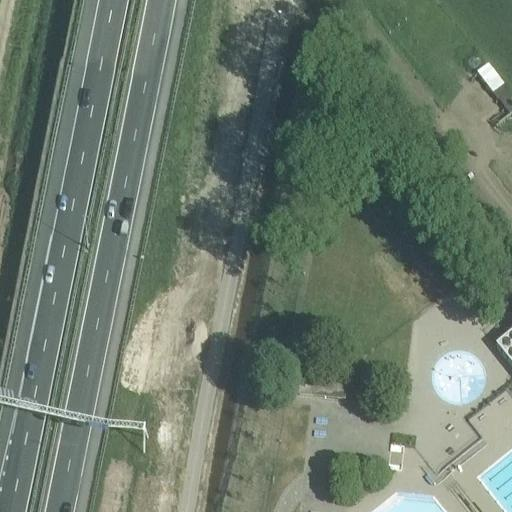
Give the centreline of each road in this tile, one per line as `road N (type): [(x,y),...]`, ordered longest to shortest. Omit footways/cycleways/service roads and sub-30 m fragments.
road 1 (motorway): [(59,511),(163,0)]
road 2 (motorway): [(111,0),(8,511)]
road 3 (motorway): [(135,511),(234,0)]
